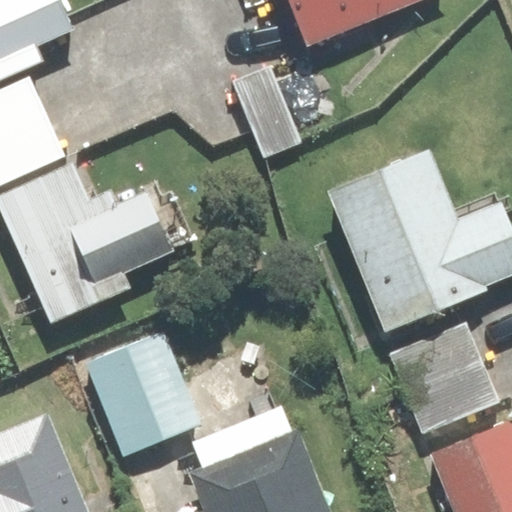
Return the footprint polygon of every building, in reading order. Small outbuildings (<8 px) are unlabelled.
[(0,0),(0,86),(40,69),(32,50),(68,35),(52,0),(0,0)] [(278,0),(298,50),(425,0),(278,0)] [(268,63),(226,82),(260,161),(303,143),(268,63)] [(418,155),(316,199),(377,338),(511,278),(511,238),(498,206),(450,227),(418,155)] [(66,164),(0,192),(0,235),(42,332),(124,297),(117,280),(167,258),(141,200),(108,214),(102,199),(84,206),(66,164)] [(462,326),(382,359),(413,437),(494,405),(462,326)] [(118,347),(81,362),(122,466),(203,434),(170,351),(127,368),(118,347)] [(79,511),(41,421),(0,438),(0,511),(79,511)] [(511,511),(511,422),(421,460),(442,511),(511,511)] [(321,511),(289,431),(181,475),(195,511),(321,511)]
